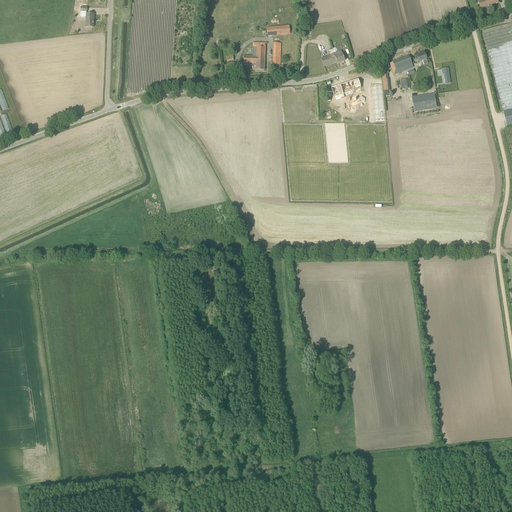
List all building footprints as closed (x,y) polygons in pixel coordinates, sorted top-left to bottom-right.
[(477,0),(480,9),(498,3),(497,0),(477,0)] [(86,12),(81,12),(81,18),(86,18),(86,27),(93,27),(94,15),(86,14),(86,12)] [(511,109),(511,23),(482,31),(503,112),(511,109)] [(267,28),(267,33),(267,36),(290,34),(289,26),(267,28)] [(244,56),(244,63),(256,63),(256,70),(264,71),(265,44),(253,44),(253,57),(244,56)] [(345,61),(342,54),(341,51),(333,54),(321,59),(320,51),(310,52),(311,56),(313,68),(309,69),(310,76),(322,74),(321,68),(337,62),(337,64),(345,61)] [(427,60),(424,53),(417,56),(419,62),(422,61),(424,65),(428,64),(426,60),(427,60)] [(409,56),(389,64),(394,75),(413,68),(412,64),(409,56)] [(402,89),(408,88),(407,79),(400,80),(402,89)] [(358,80),(331,88),(334,97),(336,96),(337,100),(362,92),(358,80)] [(0,89),(0,103),(3,111),(8,108),(1,89),(0,89)] [(414,112),(437,108),(434,94),(411,98),(414,112)] [(370,103),(350,106),(351,110),(346,111),(346,114),(352,113),(352,116),(357,115),(356,111),(371,109),(370,103)] [(511,109),(503,112),(507,126),(511,125),(511,109)] [(13,134),(7,115),(1,116),(7,136),(13,134)]
